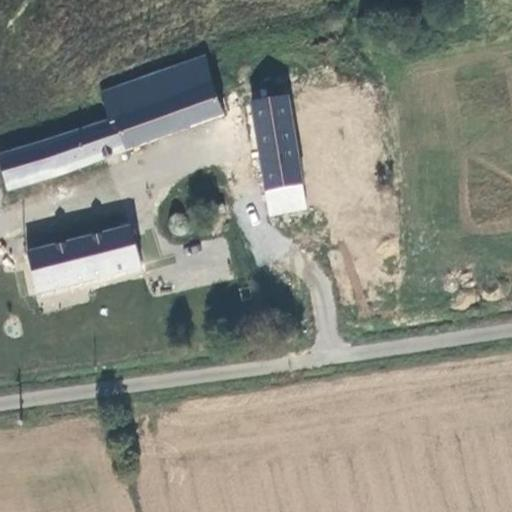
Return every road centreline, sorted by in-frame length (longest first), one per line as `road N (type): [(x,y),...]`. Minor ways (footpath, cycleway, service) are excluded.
road 1 (unclassified): [(511,331),(0,404)]
road 2 (unknown): [(0,215),(53,183),(231,123)]
